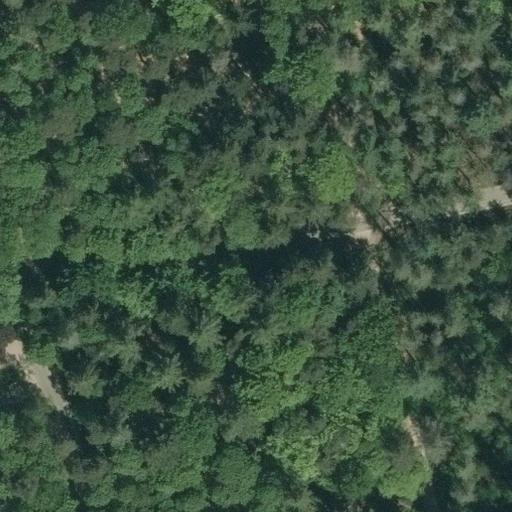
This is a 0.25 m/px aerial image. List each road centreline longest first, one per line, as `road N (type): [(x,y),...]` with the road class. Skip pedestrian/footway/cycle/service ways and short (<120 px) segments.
road 1 (unclassified): [(21,253),(183,258),(511,195)]
road 2 (track): [(365,224),(440,511)]
road 3 (residential): [(47,380),(75,461),(81,511)]
